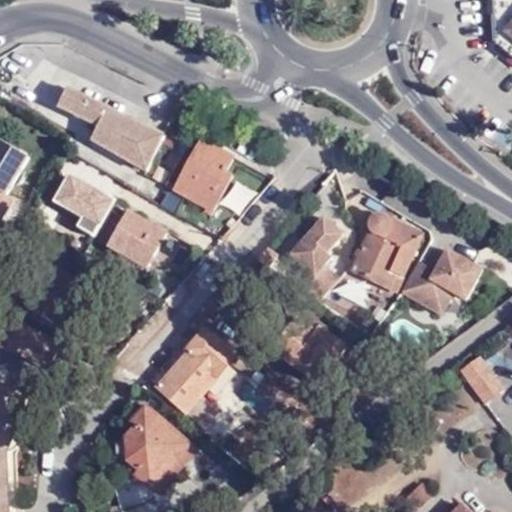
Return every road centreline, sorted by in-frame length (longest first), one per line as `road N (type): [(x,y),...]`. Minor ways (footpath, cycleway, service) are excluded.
road 1 (residential): [(278,106),(308,147),(303,166),(114,397),(59,508)]
road 2 (residential): [(511,305),(252,511)]
road 3 (residential): [(219,94),(48,13),(0,25)]
road 4 (primary): [(327,70),(449,174),(511,209)]
road 5 (primary): [(511,189),(437,126),(403,80),(387,38)]
road 6 (primary): [(129,0),(258,20)]
